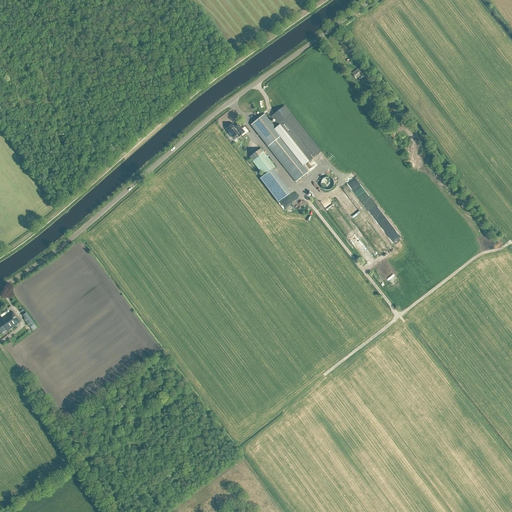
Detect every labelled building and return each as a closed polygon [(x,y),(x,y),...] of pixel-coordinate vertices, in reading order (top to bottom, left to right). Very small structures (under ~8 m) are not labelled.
[(356,79),(368,69),(363,64),(352,74),(356,79)] [(393,102),(390,97),(376,105),(379,110),(393,102)] [(285,106),(271,117),(279,126),(276,129),(282,136),(280,137),(281,137),(303,166),(321,151),(285,106)] [(264,115),(251,125),(268,147),(280,137),(282,136),(276,129),(264,115)] [(235,126),(233,123),(226,129),(229,133),(228,133),(232,138),(235,136),(237,138),(241,135),(242,136),(248,132),(245,127),(242,129),(238,124),(235,126)] [(281,137),(268,147),(295,182),(308,172),(303,166),(281,137)] [(249,157),(263,176),(275,167),(261,148),(249,157)] [(7,309),(0,313),(0,315),(2,317),(9,312),(7,309)] [(20,322),(12,312),(0,320),(0,321),(1,322),(0,322),(0,332),(1,333),(6,330),(7,331),(20,322)] [(26,313),(23,315),(25,318),(23,319),(29,328),(35,324),(26,313)]
